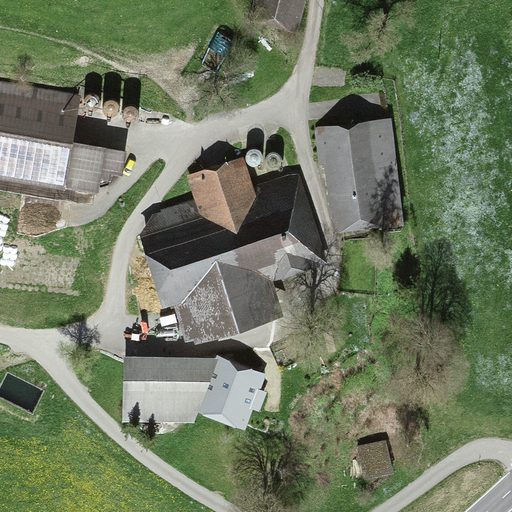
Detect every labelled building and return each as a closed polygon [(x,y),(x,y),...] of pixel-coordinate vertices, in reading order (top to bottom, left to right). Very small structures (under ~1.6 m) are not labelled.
[(254,0),(249,17),(297,31),(305,0),(254,0)] [(68,137),(74,101),(73,100),(0,88),(0,169),(61,180),(68,137)] [(387,121),(315,130),(319,164),(334,162),(341,220),(399,213),(387,121)] [(177,298),(188,333),(198,334),(275,311),(262,270),(241,277),(221,212),(257,201),(245,160),(192,176),(199,200),(155,213),(147,231),(168,301),(177,298)] [(221,212),(241,277),(262,270),(311,255),(291,191),(257,201),(221,212)] [(260,390),(266,375),(219,357),(218,359),(124,358),(123,422),(194,423),(198,413),(246,430),(254,409),(259,411),(266,392),(260,390)] [(392,469),(387,444),(359,451),(365,475),(392,469)]
